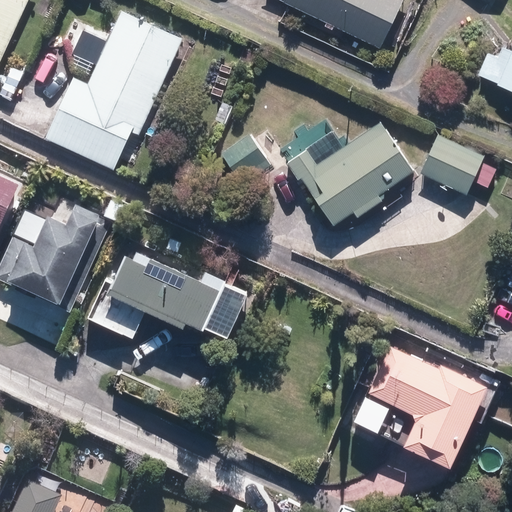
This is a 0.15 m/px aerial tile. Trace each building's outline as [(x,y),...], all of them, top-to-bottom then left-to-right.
[(37,0),(0,0),(0,72),(5,75),(37,0)] [(285,0),(377,45),(399,0),(285,0)] [(135,168),(195,42),(113,4),(53,129),(135,168)] [(511,48),(503,46),(492,74),(500,78),(498,83),(511,88),(511,48)] [(290,161),(329,222),(413,169),(382,121),(315,163),(307,151),(290,161)] [(251,133),(220,152),(237,179),(268,159),(251,133)] [(482,154),(438,134),(421,173),(465,193),(482,154)] [(0,233),(22,181),(0,171),(0,233)] [(35,240),(16,231),(0,262),(0,276),(69,311),(115,222),(76,202),(68,218),(50,210),(35,240)] [(241,299),(126,250),(113,280),(106,277),(90,316),(128,332),(140,306),(180,323),(183,318),(225,336),(241,299)] [(484,388),(390,344),(354,420),(448,463),(484,388)] [(0,497),(11,472),(0,467),(0,497)] [(89,511),(31,487),(19,511),(89,511)]
